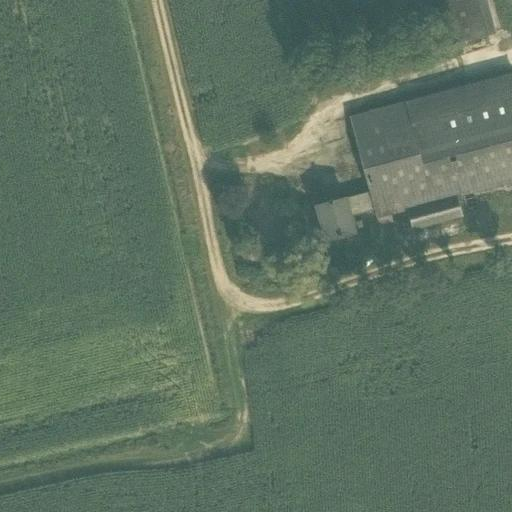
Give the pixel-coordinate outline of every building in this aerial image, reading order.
[(495,32),(487,0),(448,0),(458,41),(495,32)] [(511,177),(511,74),(350,118),(369,191),(370,192),(374,209),(376,217),(406,208),(412,231),(463,217),(456,194),(511,177)] [(316,80),(319,92),(327,90),(324,78),(316,80)] [(345,199),(345,198),(316,205),(325,239),(354,231),(350,216),(374,209),(370,192),(345,199)] [(378,223),(382,226),(393,222),(391,216),(377,219),(378,223)]
